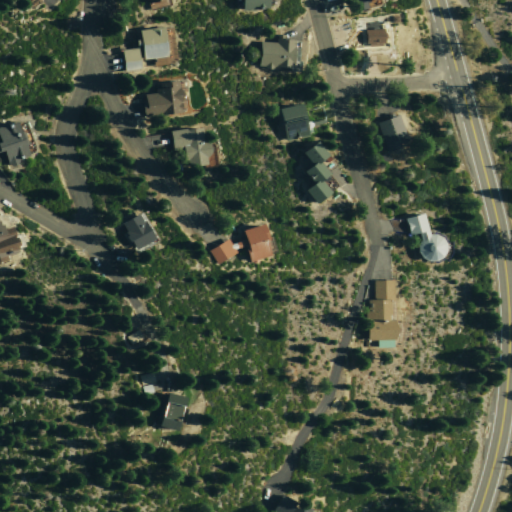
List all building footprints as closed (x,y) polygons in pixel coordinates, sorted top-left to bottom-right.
[(238,8),(237,0),(261,0),(262,6),(238,8)] [(347,0),(348,4),(350,3),(352,11),(364,8),(362,0),(347,0)] [(136,28),(158,26),(161,56),(139,58),(138,45),(133,46),(133,39),(137,38),(136,28)] [(361,29),(379,27),(381,43),(363,45),(361,29)] [(273,42),(256,41),(256,64),(261,64),(261,67),(269,67),(270,64),(289,65),(289,38),(281,37),(281,35),(275,35),(275,37),(273,37),(273,42)] [(117,49),(120,71),(136,69),(133,47),(117,49)] [(176,111),(144,115),(143,112),(139,113),(138,98),(141,98),(140,94),(152,92),(152,88),(155,88),(154,82),(173,79),(176,111)] [(274,106),(282,140),(303,134),(295,101),(274,106)] [(375,121),(385,152),(398,147),(397,143),(405,140),(396,114),(375,121)] [(0,125),(11,121),(24,156),(5,163),(0,151),(0,125)] [(196,126),(166,131),(169,151),(179,149),(181,160),(185,159),(186,166),(202,163),(201,156),(205,155),(202,135),(198,136),(196,126)] [(298,152),(311,141),(322,154),(314,160),(323,172),(315,178),(325,191),(311,202),(301,189),(309,183),(300,171),(303,169),(297,161),(302,157),(298,152)] [(132,212),(151,238),(134,250),(116,224),(132,212)] [(424,233),(432,234),(438,238),(441,244),(441,252),(436,258),(430,261),(422,261),(416,256),(413,250),(414,242),(416,239),(414,232),(406,235),(400,218),(418,212),(424,233)] [(238,230),(258,223),(263,238),(259,239),(265,256),(246,262),(240,245),(231,248),(233,252),(213,264),(205,250),(224,238),(228,244),(241,239),(238,230)] [(0,259),(7,257),(6,254),(14,251),(13,248),(20,246),(15,234),(10,237),(6,226),(0,229),(0,259)] [(363,339),(362,310),(365,310),(365,299),(371,299),(371,280),(390,280),(390,300),(385,300),(386,318),(389,318),(390,339),(363,339)] [(154,425),(164,392),(181,397),(171,430),(154,425)] [(271,511),(270,511),(280,494),(292,501),(285,511),(271,511)]
